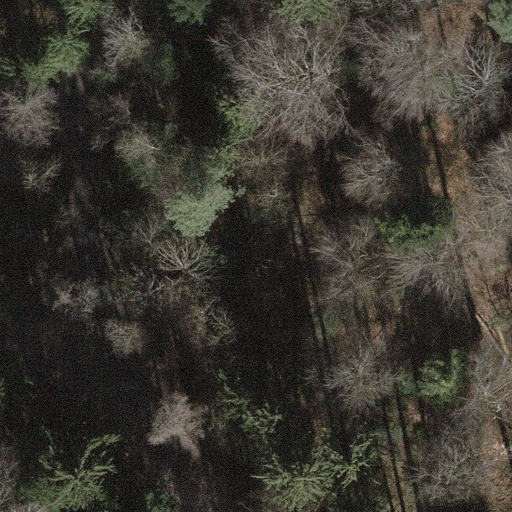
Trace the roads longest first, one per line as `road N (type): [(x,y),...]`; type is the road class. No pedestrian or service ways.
road 1 (track): [(89,81),(90,272),(153,430)]
road 2 (track): [(0,167),(89,81),(133,0)]
road 3 (track): [(0,349),(83,375),(153,430)]
